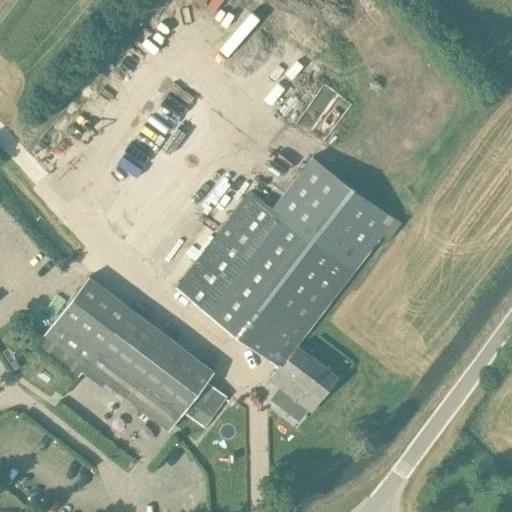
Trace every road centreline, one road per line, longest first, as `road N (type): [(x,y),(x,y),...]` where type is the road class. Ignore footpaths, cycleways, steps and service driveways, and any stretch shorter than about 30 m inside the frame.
road 1 (unclassified): [(369,511),(511,322)]
road 2 (track): [(96,241),(0,136)]
